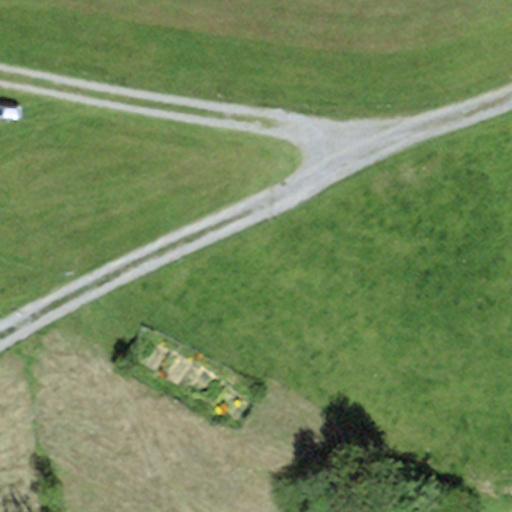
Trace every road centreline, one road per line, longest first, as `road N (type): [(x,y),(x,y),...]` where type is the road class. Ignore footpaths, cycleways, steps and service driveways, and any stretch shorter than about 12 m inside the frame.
road 1 (track): [(0,337),(511,88)]
road 2 (track): [(0,79),(303,131),(361,157)]
